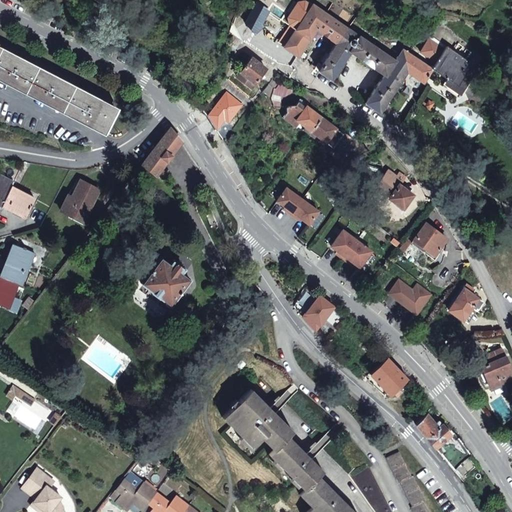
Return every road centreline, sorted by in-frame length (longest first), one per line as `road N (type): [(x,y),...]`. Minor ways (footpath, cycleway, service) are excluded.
road 1 (unclassified): [(269,230),(290,257),(405,348),(493,457)]
road 2 (residential): [(287,310),(408,434),(468,511)]
road 3 (residential): [(368,118),(425,180),(476,255),(511,333)]
road 4 (residential): [(287,310),(280,330),(288,360),(378,461),(401,511)]
road 5 (unclassified): [(0,2),(100,52),(173,108)]
road 6 (residential): [(0,148),(97,156),(173,108)]
road 7 (residential): [(368,118),(511,208)]
road 8 (unclassified): [(173,108),(269,230)]
